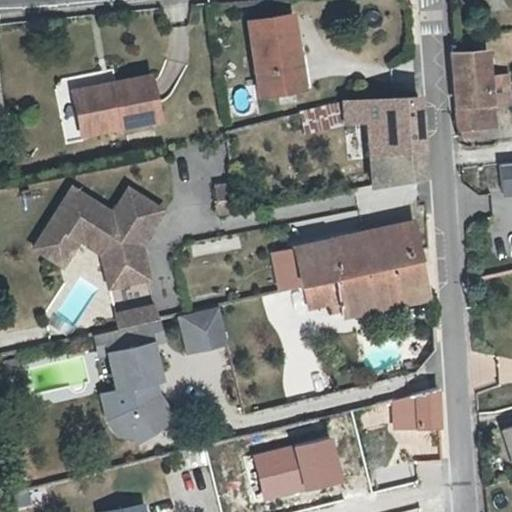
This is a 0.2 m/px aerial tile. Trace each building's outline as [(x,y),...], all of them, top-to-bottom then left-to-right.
[(262,95),(301,89),(297,59),(301,58),(294,15),(251,22),(262,95)] [(488,54),(475,55),(477,84),(491,83),(488,54)] [(508,82),(491,83),(477,84),(475,55),(453,56),(458,130),(495,128),(493,107),(510,106),(508,82)] [(308,56),(301,58),(297,59),(301,89),(313,87),(308,56)] [(116,92),(75,101),(84,140),(162,124),(152,79),(115,88),(116,92)] [(74,96),(75,101),(116,92),(115,88),(74,96)] [(415,91),(340,97),(341,123),(363,120),(370,185),(421,175),(415,91)] [(511,161),(499,163),(502,193),(511,192),(511,161)] [(231,182),(214,185),(219,213),(235,210),(231,182)] [(112,215),(73,190),(36,247),(63,264),(79,240),(101,253),(104,269),(105,269),(123,265),(125,277),(144,272),(139,247),(135,248),(134,240),(143,238),(160,212),(127,192),(112,215)] [(330,265),(419,249),(414,221),(288,244),(298,283),(332,275),(330,265)] [(239,234),(188,240),(190,256),(241,250),(239,234)] [(419,249),(330,265),(332,275),(340,313),(349,312),(426,298),(419,249)] [(123,265),(105,269),(108,285),(145,277),(144,272),(125,277),(123,265)] [(117,330),(156,321),(152,303),(114,313),(117,330)] [(215,304),(176,314),(185,351),(224,341),(215,304)] [(117,330),(93,337),(97,353),(106,351),(107,355),(116,390),(114,391),(121,419),(128,431),(135,443),(170,418),(158,397),(156,397),(152,383),(154,382),(159,375),(151,344),(155,343),(160,335),(156,321),(117,330)] [(404,374),(406,397),(436,389),(435,371),(404,374)] [(438,426),(436,389),(406,397),(399,398),(399,406),(392,406),(393,415),(400,416),(401,430),(438,426)] [(121,419),(114,391),(106,390),(113,417),(124,432),(128,431),(121,419)] [(104,511),(147,511),(146,500),(104,508),(104,511)]
